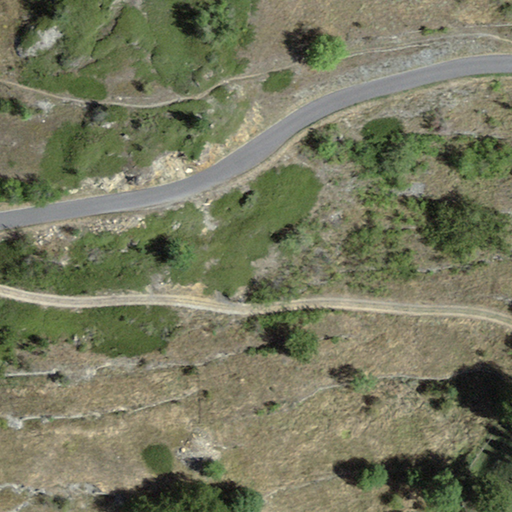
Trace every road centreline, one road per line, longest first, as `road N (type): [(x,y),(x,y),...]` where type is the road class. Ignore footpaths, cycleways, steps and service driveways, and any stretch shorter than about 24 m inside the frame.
road 1 (unclassified): [(511,59),(341,83),(281,126),(113,193),(0,214)]
road 2 (track): [(0,289),(83,304),(511,323)]
